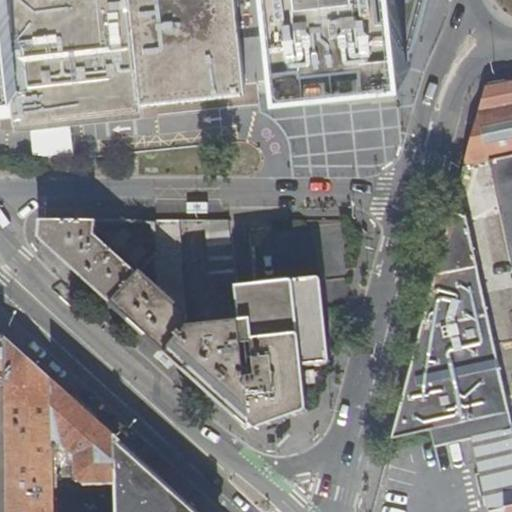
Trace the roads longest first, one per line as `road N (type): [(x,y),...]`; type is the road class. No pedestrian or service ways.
road 1 (unclassified): [(0,187),(416,196)]
road 2 (tertiary): [(416,196),(350,452)]
road 3 (secondary): [(198,446),(47,308)]
road 4 (tertiary): [(469,8),(430,97),(426,149)]
road 5 (tertiary): [(426,149),(459,82),(501,38)]
